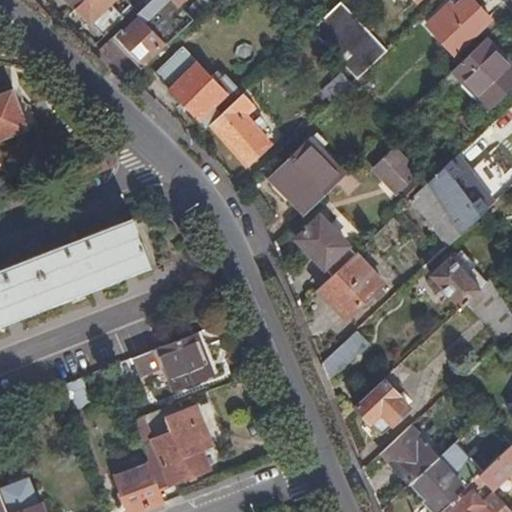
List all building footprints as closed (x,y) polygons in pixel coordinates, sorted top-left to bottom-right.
[(82,0),(75,7),(104,35),(120,19),(111,9),(119,0),(82,0)] [(109,41),(100,49),(133,78),(195,19),(187,11),(180,4),(184,0),(152,0),(139,12),(142,16),(125,31),(122,29),(109,41)] [(195,19),(214,0),(198,0),(187,11),(195,19)] [(357,75),(388,47),(342,0),(340,0),(312,27),(357,75)] [(477,0),(457,0),(455,3),(452,0),(450,0),(427,22),(455,54),(494,18),(477,0)] [(511,61),(488,37),(454,69),(490,105),(511,84),(511,61)] [(196,119),(206,128),(212,122),(243,92),(224,73),(215,80),(184,48),(158,74),(198,117),(196,119)] [(366,68),(357,76),(363,85),(374,78),(366,68)] [(333,98),(352,81),(341,70),(323,88),(333,98)] [(243,92),(212,122),(250,162),(273,139),(250,115),(260,105),(246,90),(243,92)] [(12,113),(29,106),(24,103),(19,91),(13,94),(11,91),(4,93),(12,113)] [(0,140),(26,130),(26,129),(36,125),(29,106),(12,113),(4,93),(0,94),(0,140)] [(274,173),(307,210),(348,171),(314,135),(274,173)] [(411,199),(428,183),(393,147),(373,167),(399,193),(402,190),(411,199)] [(459,232),(482,210),(489,204),(480,193),(473,199),(455,177),(464,168),(455,158),(429,182),(459,232)] [(506,188),(511,182),(511,168),(499,181),(506,188)] [(433,227),(448,243),(459,232),(429,182),(428,183),(411,199),(410,200),(435,226),(433,227)] [(349,257),(356,251),(322,214),(298,235),(325,264),(322,267),(330,275),(349,257)] [(118,224),(0,269),(0,324),(15,319),(98,286),(152,265),(132,217),(119,222),(118,224)] [(467,274),(472,268),(476,265),(460,249),(451,257),(467,274)] [(459,308),(486,282),(472,268),(467,274),(451,257),(450,256),(429,275),(459,308)] [(376,287),(349,257),(330,275),(312,293),(338,323),(376,287)] [(206,312),(200,297),(174,307),(180,322),(206,312)] [(370,338),(359,326),(322,360),(329,377),(370,338)] [(216,373),(199,330),(134,355),(142,372),(167,362),(178,388),(216,373)] [(88,401),(78,376),(59,384),(69,408),(88,401)] [(385,378),(356,404),(382,432),(410,405),(385,378)] [(195,406),(165,418),(170,432),(152,440),(169,484),(209,469),(200,449),(209,446),(195,406)] [(165,418),(161,409),(132,419),(152,461),(150,462),(160,487),(169,484),(152,440),(170,432),(165,418)] [(412,483),(441,456),(411,423),(382,450),(412,483)] [(485,469),(458,440),(441,456),(469,485),(480,474),(485,469)] [(511,444),(485,469),(480,474),(495,490),(511,473),(511,444)] [(439,511),(469,485),(441,456),(412,483),(428,500),(425,502),(434,511),(439,511)] [(130,511),(135,511),(166,501),(160,487),(150,462),(116,474),(130,511)] [(9,511),(45,511),(42,503),(38,504),(28,477),(0,488),(9,511)] [(485,502),(469,485),(439,511),(511,511),(511,508),(496,492),(485,502)]
